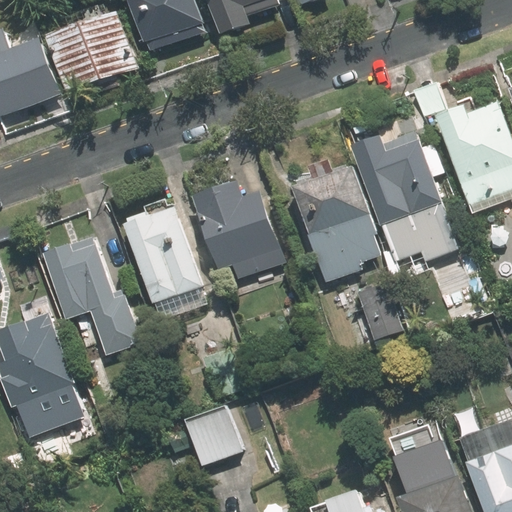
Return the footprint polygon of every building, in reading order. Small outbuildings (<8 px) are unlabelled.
[(155,52),(206,34),(204,28),(208,26),(198,0),(133,0),(149,46),(152,45),(155,52)] [(214,0),(227,37),(257,27),(253,16),(286,4),(284,0),(214,0)] [(115,21),(111,10),(76,22),(80,33),(57,41),(75,95),(97,87),(100,95),(124,87),(121,78),(146,70),(127,16),(115,21)] [(50,41),(0,58),(0,118),(1,121),(69,96),(50,41)] [(511,132),(502,105),(470,116),(468,109),(441,119),(472,205),(473,205),(477,214),(511,201),(511,132)] [(388,139),(359,150),(392,239),(453,217),(423,136),(392,148),(388,139)] [(335,173),(332,164),(310,172),(314,181),(301,186),(302,190),(296,192),(312,237),(309,239),(326,286),(361,274),(358,265),(386,256),(354,171),(349,173),(347,169),(335,173)] [(243,183),(199,199),(230,285),(289,263),(264,194),(249,200),(243,183)] [(171,212),(167,202),(148,209),(149,214),(133,221),(134,225),(130,226),(159,305),(161,304),(167,321),(210,306),(204,288),(207,287),(178,209),(171,212)] [(99,239),(48,256),(83,363),(104,356),(90,315),(121,305),(99,239)] [(387,287),(358,297),(376,348),(406,337),(387,287)] [(52,423),(89,409),(55,315),(1,334),(12,363),(2,367),(17,409),(44,399),(52,423)] [(239,349),(207,360),(221,400),(254,388),(239,349)] [(246,454),(230,407),(191,421),(208,468),(246,454)] [(511,511),(511,429),(462,448),(470,468),(485,511),(511,511)] [(475,511),(457,458),(406,476),(413,496),(404,499),(408,511),(475,511)] [(366,510),(359,492),(328,504),(330,511),(380,511),(378,506),(366,510)]
